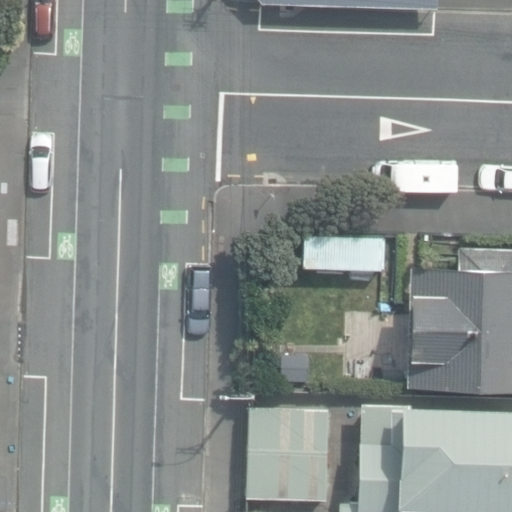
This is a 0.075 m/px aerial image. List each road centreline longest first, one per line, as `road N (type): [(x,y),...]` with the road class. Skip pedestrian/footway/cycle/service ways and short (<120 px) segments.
road 1 (secondary): [(127,83),(111,511)]
road 2 (residential): [(127,83),(511,92)]
